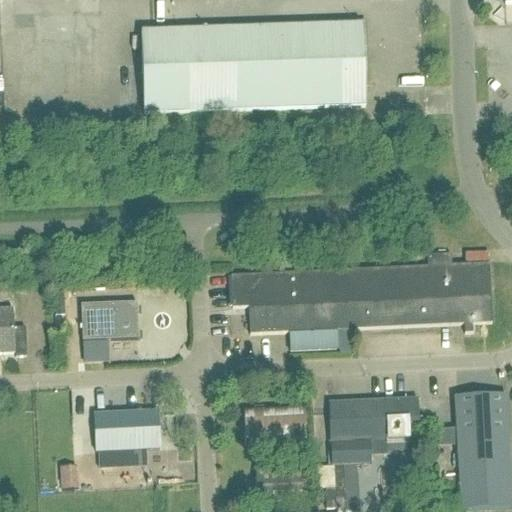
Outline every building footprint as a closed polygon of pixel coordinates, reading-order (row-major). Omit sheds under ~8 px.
[(362,28),(140,35),(143,117),(365,110),(362,28)] [(232,312),(248,312),(249,339),(463,329),(464,338),(472,338),(472,328),(492,327),(489,268),(451,269),(450,259),(426,260),(427,270),(230,280),(232,312)] [(82,346),(139,344),(137,306),(80,308),(82,346)] [(0,357),(15,357),(13,312),(0,312),(0,357)] [(459,511),(507,511),(511,511),(506,398),(455,401),(459,511)] [(409,444),(409,432),(417,432),(416,402),(327,407),(329,448),(330,447),(331,470),(372,468),(371,445),(384,445),(385,458),(409,457),(408,444),(409,444)] [(305,446),(303,408),(242,411),(244,450),(305,446)] [(157,415),(94,418),(96,457),(159,453),(157,415)] [(418,457),(398,458),(399,493),(420,492),(418,457)] [(257,511),(260,511),(306,510),(304,470),(255,472),(257,511)] [(358,511),(357,470),(334,471),(336,511),(358,511)] [(406,511),(418,511),(418,495),(406,495),(406,511)]
